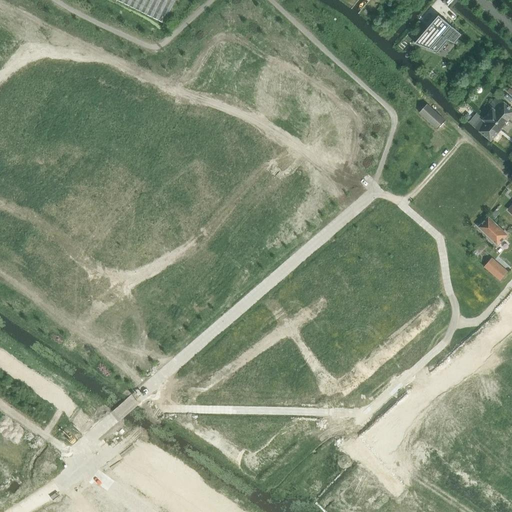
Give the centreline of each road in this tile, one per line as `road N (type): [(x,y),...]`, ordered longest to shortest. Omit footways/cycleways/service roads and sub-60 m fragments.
road 1 (residential): [(0,75),(19,58),(55,51),(102,57),(178,99),(231,103),(303,150)]
road 2 (residential): [(209,225),(173,255),(119,280),(83,262),(52,225),(0,204)]
road 3 (residential): [(303,150),(235,181),(209,225)]
